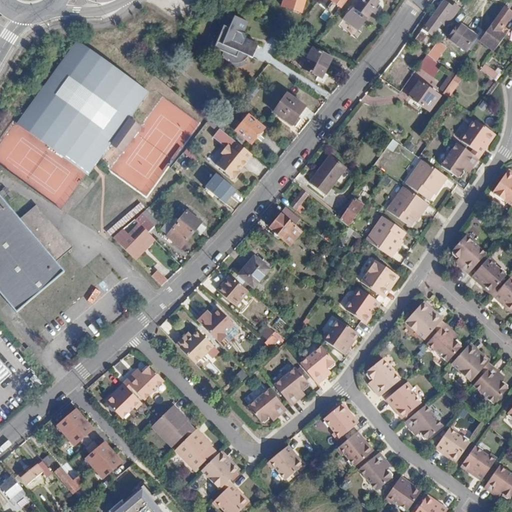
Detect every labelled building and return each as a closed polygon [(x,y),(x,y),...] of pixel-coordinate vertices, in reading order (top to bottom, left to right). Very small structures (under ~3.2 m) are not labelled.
[(289,0),(289,1),(286,0),(284,9),(302,14),(305,0),(289,0)] [(359,31),(368,18),(379,3),(375,0),(358,0),(353,8),(344,20),(359,31)] [(444,3),(431,23),(434,25),(439,28),(453,9),(444,3)] [(511,15),(504,9),(482,41),(495,51),(507,36),(501,31),(506,25),(511,16),(511,15)] [(429,22),(423,30),(428,34),(434,25),(431,23),(429,22)] [(506,25),(501,31),(507,36),(511,30),(506,25)] [(224,26),(215,49),(237,58),(247,36),(224,26)] [(451,40),(466,51),(477,37),(461,26),(451,40)] [(423,30),(415,42),(420,46),(429,34),(428,34),(423,30)] [(73,40),(13,121),(88,177),(111,145),(124,154),(142,131),(130,121),(148,96),(73,40)] [(314,50),(303,69),(319,77),(324,68),(327,69),(332,59),(314,50)] [(437,76),(442,62),(425,57),(420,71),(437,76)] [(485,65),(481,71),(496,82),(500,76),(485,65)] [(453,73),(446,83),(450,86),(457,75),(453,73)] [(457,75),(450,86),(452,88),(454,89),(464,77),(459,73),(458,74),(457,75)] [(410,96),(416,100),(414,101),(428,112),(440,98),(420,82),(410,96)] [(450,86),(443,95),(446,97),(452,88),(450,86)] [(288,95),(275,114),(294,127),(306,108),(288,95)] [(239,134),(234,140),(236,142),(245,150),(250,143),(252,145),(265,129),(249,117),(242,125),(239,130),(237,132),(239,134)] [(471,118),(457,139),(473,151),(480,155),(485,148),(481,145),(491,131),(471,118)] [(233,125),(239,130),(242,125),(237,121),(233,125)] [(491,131),(481,145),(485,148),(495,134),(491,131)] [(392,140),(387,147),(400,156),(405,149),(392,140)] [(245,150),(236,142),(232,148),(229,146),(222,154),(224,156),(216,166),(235,181),(241,173),(238,170),(241,167),(243,169),(248,162),(253,156),(245,150)] [(453,144),(439,165),(455,178),(458,177),(461,173),(461,170),(464,165),(470,169),(476,160),(470,155),(453,144)] [(473,151),(470,155),(476,160),(480,155),(473,151)] [(331,157),(310,184),(324,195),(345,168),(331,157)] [(420,160),(404,183),(428,199),(432,193),(435,189),(438,191),(446,179),(420,160)] [(464,165),(461,170),(467,174),(470,169),(464,165)] [(345,168),(324,195),(327,197),(347,169),(345,168)] [(489,193),(511,209),(511,207),(511,179),(510,179),(511,175),(511,174),(507,171),(503,172),(489,193)] [(217,175),(206,189),(225,204),(236,190),(217,175)] [(401,187),(385,210),(408,227),(413,221),(416,216),(418,218),(427,206),(401,187)] [(303,191),(293,203),(291,206),(297,211),(308,198),(310,196),(303,191)] [(0,197),(0,211),(5,218),(14,211),(1,196),(0,197)] [(308,198),(297,211),(304,217),(308,213),(311,215),(318,206),(308,198)] [(355,201),(341,221),(349,228),(364,207),(355,201)] [(0,290),(22,315),(68,273),(60,264),(77,249),(39,206),(22,220),(14,211),(5,218),(0,211),(0,290)] [(281,217),(271,229),(275,232),(274,233),(283,240),(294,227),(295,228),(301,221),(286,209),(280,216),(281,217)] [(180,221),(167,237),(181,248),(201,224),(187,212),(186,214),(181,210),(176,218),(180,221)] [(139,225),(145,231),(146,232),(153,225),(140,214),(134,220),(139,225)] [(382,219),(366,242),(389,258),(394,252),(397,248),(399,249),(408,237),(382,219)] [(168,233),(174,226),(168,221),(162,229),(168,233)] [(139,225),(129,235),(135,241),(145,231),(139,225)] [(113,238),(136,261),(143,254),(139,250),(151,237),(146,232),(145,231),(135,241),(129,235),(123,229),(113,238)] [(450,251),(451,256),(454,258),(456,257),(457,259),(461,262),(457,268),(466,276),(484,255),(463,236),(450,251)] [(151,237),(139,250),(143,254),(155,241),(151,237)] [(485,261),(491,267),(494,264),(487,258),(485,261)] [(254,259),(239,276),(255,289),(269,272),(254,259)] [(457,259),(453,264),(457,268),(461,262),(457,259)] [(375,261),(360,282),(380,296),(390,281),(393,284),(397,278),(395,274),(375,261)] [(485,261),(469,279),(475,284),(477,283),(481,287),(481,290),(485,293),(487,292),(489,294),(504,277),(491,267),(485,261)] [(152,278),(161,287),(166,283),(157,273),(152,278)] [(218,292),(235,307),(248,292),(230,277),(218,292)] [(511,284),(507,280),(491,298),(496,303),(499,303),(503,307),(504,310),(507,313),(509,313),(511,314),(511,312),(511,284)] [(390,281),(380,296),(383,298),(393,284),(390,281)] [(355,296),(345,310),(363,323),(367,322),(370,317),(370,314),(374,309),(375,310),(379,304),(359,290),(355,296)] [(404,323),(424,341),(433,330),(440,323),(428,311),(430,309),(425,304),(420,305),(404,323)] [(428,311),(440,323),(443,320),(430,309),(428,311)] [(239,330),(234,325),(220,310),(212,317),(211,319),(225,335),(230,341),(239,333),(239,330)] [(230,341),(225,335),(211,319),(210,319),(204,314),(197,321),(219,344),(225,338),(227,340),(229,342),(230,341)] [(329,334),(324,341),(344,355),(349,348),(347,347),(350,343),(354,342),(357,337),(355,336),(357,333),(338,320),(329,334)] [(440,323),(433,330),(436,333),(443,325),(440,323)] [(425,346),(445,364),(458,349),(459,346),(455,342),(452,342),(452,341),(447,337),(452,333),(443,325),(436,333),(425,346)] [(268,328),(260,336),(267,343),(272,337),(272,336),(274,334),(268,328)] [(185,338),(177,346),(195,365),(214,348),(198,332),(192,338),(189,342),(185,338)] [(452,333),(447,337),(452,341),(456,336),(452,333)] [(272,337),(267,343),(266,345),(272,350),(278,342),(272,337)] [(467,348),(479,359),(481,356),(469,345),(467,348)] [(321,346),(299,364),(317,385),(326,377),(322,373),(326,370),(327,369),(331,369),(333,366),(334,362),(321,346)] [(21,351),(31,363),(38,357),(32,350),(29,352),(25,348),(21,351)] [(450,366),(470,383),(480,372),(486,365),(487,361),(481,356),(479,359),(467,348),(450,366)] [(0,390),(16,376),(0,358),(0,390)] [(382,358),(366,371),(366,375),(369,378),(371,379),(372,380),(376,384),(371,387),(379,396),(400,379),(382,358)] [(486,365),(480,372),(483,375),(490,368),(486,365)] [(134,388),(146,400),(165,381),(151,366),(147,366),(144,369),(145,372),(143,373),(140,376),(136,372),(127,381),(134,388)] [(295,367),(273,384),(291,406),(300,398),(296,393),(299,390),(300,389),(305,390),(308,387),(308,383),(295,367)] [(471,389),(491,407),(505,392),(505,388),(501,384),(499,385),(498,384),(494,380),(498,375),(490,368),(483,375),(471,389)] [(494,380),(498,384),(502,379),(498,375),(494,380)] [(124,384),(131,391),(134,388),(127,381),(124,384)] [(107,403),(123,419),(134,407),(141,400),(131,391),(124,384),(119,390),(119,391),(115,395),(113,395),(109,399),(109,401),(107,403)] [(404,385),(385,400),(390,405),(391,404),(395,409),(395,412),(399,416),(401,416),(402,418),(420,404),(409,391),(404,385)] [(268,388),(247,405),(259,420),(264,421),(267,418),(267,416),(268,415),(272,412),(277,417),(286,409),(268,388)] [(134,407),(137,409),(143,403),(141,400),(134,407)] [(321,416),(332,429),(337,436),(356,422),(351,415),(350,416),(347,411),(347,410),(347,409),(343,404),(341,404),(340,402),(321,416)] [(151,425),(171,446),(185,432),(192,425),(187,420),(183,416),(184,414),(174,403),(159,418),(151,425)] [(426,406),(404,423),(411,432),(416,428),(420,432),(420,433),(420,436),(424,439),(427,439),(442,426),(426,406)] [(76,410),(58,426),(76,446),(94,430),(76,410)] [(268,415),(273,420),(277,417),(272,412),(268,415)] [(192,425),(185,432),(189,436),(198,427),(194,424),(192,425)] [(175,449),(195,470),(208,457),(216,449),(210,444),(207,440),(208,438),(198,427),(189,436),(175,449)] [(411,432),(414,436),(420,432),(416,428),(411,432)] [(449,428),(435,448),(441,452),(443,451),(448,456),(448,457),(454,461),(455,460),(456,461),(470,443),(456,433),(449,428)] [(340,452),(350,465),(367,452),(367,451),(368,448),(364,444),(362,444),(358,439),(359,437),(355,432),(335,446),(340,452)] [(125,463),(105,441),(86,459),(106,480),(125,463)] [(287,444),(268,459),(274,466),(284,479),(303,464),(302,462),(297,456),(295,456),(291,451),(292,450),(287,444)] [(462,465),(464,467),(464,469),(469,472),(472,472),(476,475),(474,476),(481,481),(495,461),(489,456),(475,446),(462,465)] [(216,449),(208,457),(211,460),(219,452),(221,451),(218,448),(216,449)] [(219,452),(232,465),(233,464),(236,463),(222,449),(221,451),(219,452)] [(202,469),(221,488),(226,484),(233,477),(239,471),(240,467),(236,463),(233,464),(232,465),(219,452),(211,460),(202,469)] [(358,470),(374,491),(390,478),(390,474),(387,470),(385,470),(384,469),(381,466),(386,462),(379,453),(358,470)] [(41,462),(46,467),(52,462),(47,457),(41,462)] [(266,461),(271,468),(274,466),(268,459),(266,461)] [(41,462),(22,479),(28,486),(42,473),(47,478),(51,474),(46,467),(41,462)] [(511,473),(500,464),(483,488),(492,495),(497,489),(501,493),(502,493),(503,495),(507,498),(511,498),(511,495),(511,473)] [(55,473),(73,495),(79,489),(85,484),(79,477),(74,482),(61,468),(55,473)] [(5,470),(0,474),(0,487),(4,492),(15,482),(5,470)] [(233,477),(226,484),(228,486),(235,479),(233,477)] [(393,502),(407,511),(419,493),(417,492),(418,489),(413,486),(409,486),(405,483),(407,482),(400,477),(387,497),(393,502)] [(217,496),(223,502),(232,511),(237,511),(251,499),(251,496),(246,490),(244,491),(239,486),(240,485),(235,479),(228,486),(217,496)] [(163,511),(143,488),(114,511),(163,511)] [(71,497),(76,503),(85,496),(79,489),(73,495),(71,497)] [(497,489),(492,495),(497,498),(501,493),(497,489)] [(426,498),(415,511),(446,511),(447,511),(440,506),(439,507),(434,503),(434,501),(430,498),(428,499),(426,498)]
